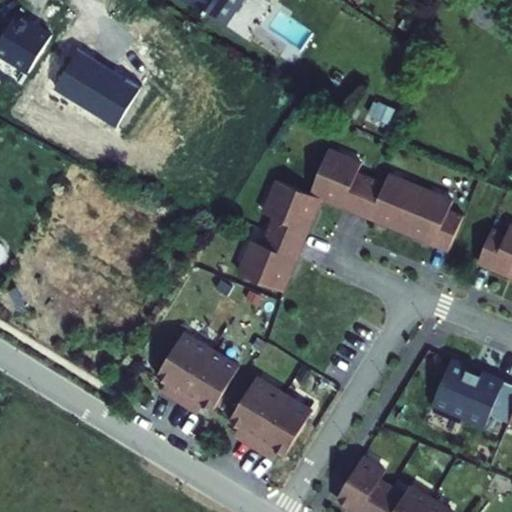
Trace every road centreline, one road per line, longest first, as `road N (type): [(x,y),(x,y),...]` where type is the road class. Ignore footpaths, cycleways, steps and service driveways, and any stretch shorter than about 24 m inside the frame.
road 1 (unclassified): [(256,511),(0,353)]
road 2 (residential): [(285,511),(419,296)]
